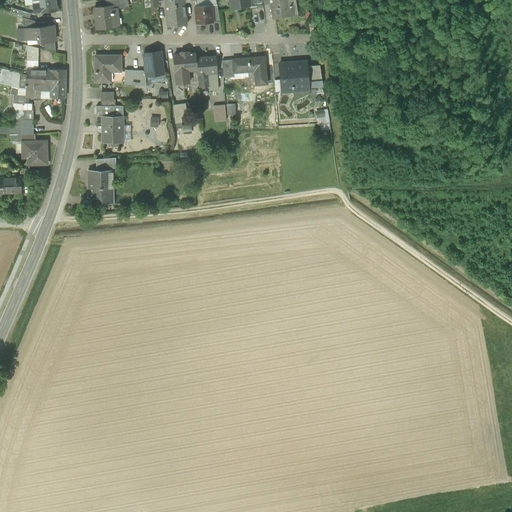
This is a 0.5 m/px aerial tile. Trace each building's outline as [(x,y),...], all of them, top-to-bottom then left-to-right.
[(58,11),(56,0),(32,0),(33,4),(35,14),(58,11)] [(159,7),(158,0),(150,0),(151,8),(159,7)] [(165,0),(167,26),(187,24),(184,2),(184,0),(165,0)] [(229,0),(231,9),(249,6),(248,0),(229,0)] [(263,7),(262,4),(261,0),(248,0),(249,6),(250,9),(263,7)] [(271,0),(275,18),(287,16),(286,7),(287,7),(287,6),(286,0),(271,0)] [(295,0),(286,0),(287,6),(289,6),(290,15),(299,13),(295,0)] [(195,6),(196,24),(213,22),(211,5),(195,6)] [(219,22),(217,5),(211,5),(213,22),(219,22)] [(94,8),(97,30),(115,28),(113,8),(112,6),(106,6),(94,8)] [(118,7),(113,8),(115,28),(121,27),(118,7)] [(10,13),(19,16),(21,10),(12,8),(10,13)] [(19,16),(22,17),(29,19),(31,14),(21,10),(19,16)] [(36,21),(22,17),(23,28),(23,30),(26,30),(26,29),(36,27),(36,21)] [(39,39),(39,43),(44,42),(55,41),(53,26),(36,27),(26,29),(26,30),(27,40),(39,39)] [(23,30),(23,28),(16,28),(17,41),(27,40),(26,30),(23,30)] [(45,50),(56,52),(55,41),(44,42),(44,50),(45,50)] [(33,69),(45,70),(45,50),(44,50),(28,46),(27,69),(33,69)] [(160,51),(144,53),(147,76),(163,74),(160,51)] [(190,70),(197,70),(196,58),(196,53),(188,54),(188,52),(180,52),(181,54),(174,55),(176,84),(189,82),(188,72),(190,70)] [(95,82),(108,82),(108,72),(111,72),(121,71),(121,56),(95,56),(95,82)] [(216,57),(196,58),(197,70),(199,87),(209,86),(209,77),(215,76),(215,73),(217,72),(216,57)] [(255,76),(256,85),(266,84),(264,57),(232,59),(232,60),(233,72),(234,72),(239,72),(239,69),(248,69),(248,71),(254,70),(255,76)] [(222,60),(223,78),(234,77),(234,72),(233,72),(232,60),(222,60)] [(280,79),(281,91),(294,90),(294,86),(308,85),(308,89),(309,89),(309,88),(308,81),(307,66),(307,61),(279,64),(280,79)] [(307,66),(308,81),(322,80),(319,64),(307,66)] [(20,74),(0,68),(0,79),(0,80),(0,83),(12,87),(18,89),(19,89),(19,88),(20,74)] [(45,70),(33,69),(33,78),(52,78),(65,79),(65,70),(50,70),(45,70)] [(234,72),(234,77),(255,76),(254,70),(248,71),(248,69),(239,69),(239,72),(234,72)] [(143,71),(132,70),(131,85),(145,85),(146,74),(143,71)] [(147,76),(148,83),(164,81),(163,74),(147,76)] [(209,86),(209,90),(218,89),(217,76),(215,76),(209,77),(209,86)] [(26,77),(26,89),(41,90),(51,90),(52,78),(33,78),(26,77)] [(65,79),(52,78),(51,90),(51,97),(65,97),(65,79)] [(322,80),(308,81),(309,88),(323,87),(322,80)] [(40,97),(41,90),(26,89),(26,96),(29,96),(40,97)] [(41,90),(40,97),(51,98),(51,97),(51,90),(41,90)] [(101,92),(101,100),(114,100),(114,92),(101,92)] [(325,101),(318,95),(313,101),(319,107),(325,101)] [(173,105),(175,123),(182,122),(181,117),(187,116),(185,103),(173,105)] [(236,114),(235,103),(226,104),(227,115),(236,114)] [(225,105),(213,106),(214,121),(226,120),(225,105)] [(96,116),(102,116),(123,116),(123,106),(115,106),(101,106),(96,106),(96,116)] [(323,109),(314,110),(315,118),(324,117),(323,109)] [(327,109),(323,109),(324,117),(315,118),(316,123),(329,123),(327,109)] [(33,110),(32,110),(16,110),(16,120),(33,120),(33,110)] [(123,125),(123,116),(102,116),(102,142),(123,142),(123,125)] [(158,127),(159,117),(150,116),(150,127),(158,127)] [(22,127),(22,134),(33,134),(33,123),(22,124),(22,127)] [(123,125),(123,142),(131,142),(130,124),(123,125)] [(191,124),(182,125),(183,133),(192,132),(191,124)] [(34,134),(33,134),(22,134),(22,141),(22,142),(34,142),(34,134)] [(28,153),(28,164),(47,164),(46,141),(34,142),(22,142),(23,153),(28,153)] [(109,170),(109,172),(115,172),(116,157),(99,159),(99,170),(109,170)] [(21,177),(21,182),(29,182),(29,171),(20,168),(20,177),(21,177)] [(99,197),(99,199),(111,199),(111,178),(109,178),(109,172),(109,170),(99,170),(96,170),(90,170),(90,182),(88,182),(88,197),(99,197)] [(20,177),(0,177),(1,193),(21,192),(21,182),(21,177),(20,177)]
